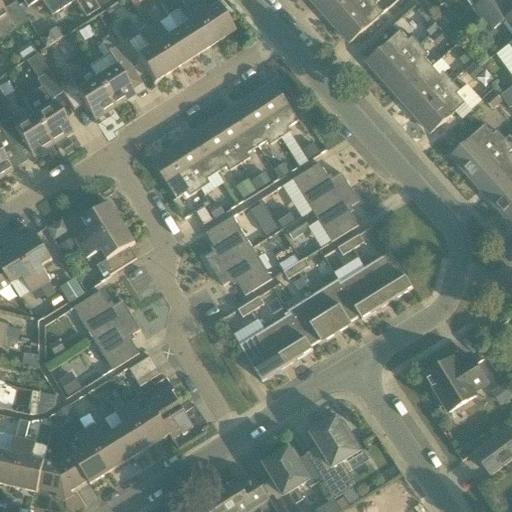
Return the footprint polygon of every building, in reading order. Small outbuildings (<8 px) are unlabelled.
[(20,0),(26,9),(39,0),(40,0),(51,17),(75,2),(73,0),(20,0)] [(128,0),(134,8),(146,0),(128,0)] [(194,0),(187,5),(214,46),(234,33),(217,6),(206,13),(197,0),(194,0)] [(308,0),(317,10),(327,0),(308,0)] [(327,0),(317,10),(333,28),(363,0),(327,0)] [(377,0),(363,0),(333,28),(344,40),(346,37),(352,43),(384,14),(376,5),(379,2),(377,0)] [(471,0),(470,1),(475,8),(472,10),(481,22),(508,2),(506,0),(471,0)] [(511,30),(511,7),(508,2),(481,22),(490,34),(506,22),(511,30)] [(15,3),(3,11),(0,7),(0,22),(7,18),(16,31),(28,23),(15,3)] [(194,58),(214,46),(187,5),(168,17),(194,58)] [(168,17),(148,30),(174,71),(194,58),(168,17)] [(460,20),(451,27),(458,37),(468,30),(460,20)] [(430,37),(439,30),(431,21),(423,28),(430,37)] [(394,26),(388,32),(394,38),(400,32),(394,26)] [(154,84),(174,71),(148,30),(138,36),(147,50),(137,57),(154,84)] [(371,70),(382,82),(420,47),(413,38),(409,42),(400,32),(394,38),(368,61),(374,67),(371,70)] [(432,40),(438,46),(447,38),(441,32),(432,40)] [(38,39),(45,49),(53,44),(46,33),(38,39)] [(132,70),(117,47),(111,37),(101,44),(108,55),(88,68),(114,109),(134,96),(121,76),(132,70)] [(382,82),(398,100),(433,69),(425,60),(429,56),(420,47),(382,82)] [(465,66),(472,59),(463,49),(455,56),(465,66)] [(477,64),(466,73),(474,83),(485,73),(477,64)] [(57,86),(59,90),(62,94),(73,112),(83,105),(94,122),(114,109),(88,68),(87,67),(57,86)] [(398,100),(414,118),(453,83),(445,74),(441,78),(433,69),(398,100)] [(23,100),(34,117),(52,146),(73,133),(54,104),(53,105),(51,101),(62,94),(59,90),(57,86),(48,73),(36,81),(41,89),(23,100)] [(468,86),(461,92),(453,83),(414,118),(425,130),(427,127),(433,134),(455,113),(465,105),(471,111),(481,101),(468,86)] [(267,87),(249,99),(277,143),(291,134),(288,129),(299,122),(276,86),(269,90),(267,87)] [(511,89),(501,97),(509,109),(511,107),(511,89)] [(494,93),(484,102),(493,111),(502,102),(494,93)] [(249,99),(231,110),(256,150),(268,142),(271,146),(277,143),(249,99)] [(471,111),(465,105),(455,113),(462,121),(472,113),(471,111)] [(248,155),(256,150),(231,110),(213,122),(241,166),(251,159),(248,155)] [(52,146),(34,117),(16,129),(9,119),(0,125),(0,131),(11,149),(21,142),(32,159),(52,146)] [(213,122),(195,134),(220,173),(228,168),(231,172),(241,166),(213,122)] [(455,164),(466,176),(505,141),(497,132),(493,136),(485,127),(453,155),(458,162),(455,164)] [(0,179),(12,172),(1,155),(11,149),(0,131),(0,179)] [(195,134),(176,145),(204,189),(211,185),(208,181),(220,173),(195,134)] [(511,151),(511,148),(505,141),(466,176),(482,194),(511,167),(511,156),(509,154),(511,151)] [(204,189),(176,145),(158,157),(160,160),(153,164),(177,201),(187,194),(190,198),(204,189)] [(303,151),(308,161),(319,154),(314,145),(303,151)] [(284,165),(274,171),(279,180),(290,174),(284,165)] [(293,182),(312,213),(351,189),(342,175),(330,182),(320,165),(293,182)] [(511,167),(482,194),(499,212),(511,200),(511,167)] [(266,174),(252,183),(257,191),(271,182),(266,174)] [(246,191),(240,195),(244,200),(256,192),(249,181),(243,185),(246,191)] [(360,204),(351,189),(312,213),(332,244),(359,228),(348,211),(360,204)] [(511,200),(499,212),(509,224),(511,221),(511,200)] [(263,204),(251,212),(258,224),(271,217),(263,204)] [(89,232),(74,241),(80,251),(122,225),(109,205),(82,221),(89,232)] [(208,210),(214,219),(222,214),(215,205),(208,210)] [(282,229),(295,221),(287,208),(274,216),(282,229)] [(196,214),(204,227),(213,221),(205,209),(196,214)] [(63,219),(48,229),(55,241),(71,231),(63,219)] [(206,259),(215,273),(253,250),(233,219),(207,235),(217,252),(206,259)] [(287,231),(293,241),(310,230),(304,220),(287,231)] [(80,251),(80,252),(86,261),(101,252),(107,262),(101,266),(108,278),(137,260),(130,249),(135,245),(122,225),(80,251)] [(36,235),(15,247),(41,289),(50,283),(51,283),(42,268),(52,262),(36,235)] [(349,244),(354,251),(364,244),(359,237),(349,244)] [(72,239),(59,247),(66,260),(67,260),(80,252),(80,251),(74,241),(72,239)] [(349,244),(338,250),(343,257),(354,251),(349,244)] [(0,256),(0,268),(12,287),(22,280),(31,295),(41,289),(15,247),(0,256)] [(245,298),(272,281),(253,250),(215,273),(224,288),(235,281),(245,298)] [(365,270),(388,306),(413,290),(391,254),(365,270)] [(295,256),(279,266),(284,274),(295,268),(300,264),(295,256)] [(295,268),(299,274),(309,268),(305,261),(295,268)] [(0,293),(12,287),(0,268),(0,293)] [(299,274),(295,268),(284,274),(288,281),(299,274)] [(365,270),(341,285),(339,281),(338,282),(360,318),(362,322),(388,306),(365,270)] [(360,318),(338,282),(313,297),(335,333),(360,318)] [(50,283),(41,289),(46,296),(47,299),(56,294),(50,283)] [(78,284),(63,294),(69,304),(85,295),(78,284)] [(101,293),(74,309),(94,341),(132,317),(123,303),(111,310),(101,293)] [(335,333),(313,297),(289,312),(311,348),(335,333)] [(249,305),(254,312),(264,307),(259,299),(249,305)] [(254,312),(249,305),(238,312),(243,319),(254,312)] [(287,313),(290,316),(265,332),(288,368),(313,352),(311,348),(289,312),(287,313)] [(94,341),(113,372),(140,356),(129,339),(141,332),(132,317),(94,341)] [(8,328),(5,338),(19,341),(21,331),(8,328)] [(265,332),(240,347),(262,384),(288,368),(265,332)] [(50,348),(56,358),(66,352),(59,341),(50,348)] [(474,394),(487,386),(470,356),(456,365),(453,361),(426,377),(437,396),(434,398),(440,409),(444,407),(449,415),(476,398),(474,394)] [(140,388),(161,375),(150,358),(130,370),(140,388)] [(69,375),(58,381),(69,399),(80,392),(69,375)] [(50,387),(51,384),(48,383),(36,381),(33,392),(49,395),(50,387)] [(511,398),(503,385),(492,393),(501,407),(511,399),(511,398)] [(170,390),(149,403),(153,410),(160,422),(181,409),(170,390)] [(170,437),(160,422),(153,410),(143,416),(135,401),(124,408),(150,449),(170,437)] [(70,407),(56,415),(63,426),(76,417),(70,407)] [(114,434),(113,434),(130,461),(150,449),(124,408),(115,413),(114,413),(115,415),(123,429),(114,434)] [(193,428),(181,409),(160,422),(170,437),(172,441),(193,428)] [(318,448),(306,456),(334,501),(349,492),(345,485),(353,480),(343,464),(361,452),(363,456),(365,455),(345,423),(343,423),(344,424),(340,426),(337,420),(322,430),(324,433),(313,440),(318,448)] [(20,421),(16,440),(25,442),(27,431),(29,424),(20,421)] [(110,474),(130,461),(113,434),(104,440),(95,426),(85,432),(110,474)] [(511,458),(511,436),(505,428),(472,455),(489,477),(511,458)] [(90,486),(110,474),(85,432),(75,438),(84,452),(74,459),(88,482),(90,486)] [(0,485),(14,489),(25,442),(16,440),(14,439),(10,456),(0,453),(0,485)] [(38,490),(44,464),(32,461),(35,450),(36,444),(25,442),(14,489),(37,494),(38,490)] [(276,487),(264,494),(269,502),(275,511),(300,511),(297,507),(304,502),(296,490),(309,482),(297,463),(300,462),(294,451),(291,453),(289,450),(287,452),(285,449),(274,456),(276,458),(263,466),(276,487)] [(71,493),(88,482),(74,459),(60,468),(66,501),(73,496),(71,493)] [(56,499),(66,501),(60,468),(44,464),(38,490),(57,495),(56,499)] [(253,511),(258,509),(268,503),(269,502),(264,494),(255,478),(240,488),(236,483),(201,505),(204,511),(244,511),(251,508),(253,511)] [(268,503),(258,509),(260,511),(272,511),(273,511),(268,503)]
